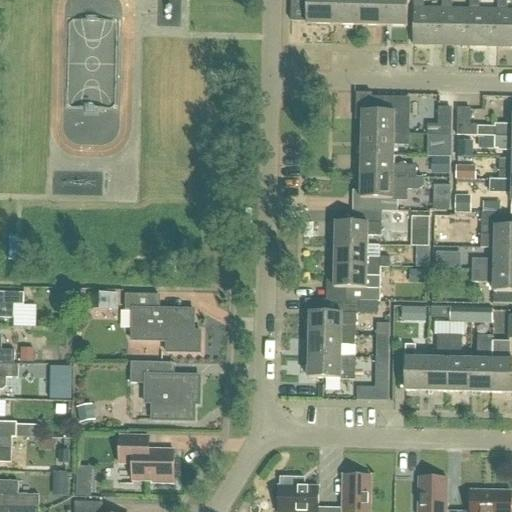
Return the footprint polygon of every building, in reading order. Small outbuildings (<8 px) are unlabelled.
[(332,0),(307,0),(307,27),(332,28),(332,0)] [(358,0),(332,0),(332,28),(357,29),(358,0)] [(382,0),(358,0),(357,29),(382,29),(382,0)] [(382,0),(382,29),(407,30),(408,0),(382,0)] [(443,12),(442,12),(424,11),(424,0),(414,0),(414,11),(413,48),(442,49),(443,12)] [(470,12),(451,12),(451,0),(442,0),(442,12),(443,12),(442,49),(469,49),(470,12)] [(498,13),(497,13),(480,13),(480,0),(476,0),(469,0),(470,12),(469,49),(497,50),(498,13)] [(511,13),(507,14),(508,1),(498,0),(497,13),(498,13),(497,50),(511,50),(511,13)] [(363,137),(409,138),(409,103),(369,102),(369,115),(363,115),(363,137)] [(451,139),(452,112),(439,112),(438,138),(451,139)] [(470,139),(470,130),(471,113),(458,113),(457,139),(470,139)] [(511,127),(495,128),(495,130),(470,130),(470,139),(495,140),(511,140),(511,127)] [(409,147),(409,138),(363,137),(362,158),(394,159),(395,147),(409,147)] [(511,140),(495,140),(495,153),(511,153),(511,140)] [(460,143),(459,159),(471,159),(471,143),(460,143)] [(394,167),(394,159),(362,158),(362,180),(416,181),(416,180),(416,168),(406,168),(404,165),(400,165),(399,167),(394,167)] [(434,161),(433,175),(448,175),(449,161),(434,161)] [(457,168),(456,181),(473,182),(473,168),(457,168)] [(511,183),(511,173),(499,173),(499,183),(511,183)] [(369,215),(383,215),(398,215),(398,203),(394,203),(394,192),(419,193),(423,189),(423,180),(416,180),(416,181),(362,180),(361,202),(369,202),(369,215)] [(511,183),(499,183),(491,183),(491,196),(511,196),(511,183)] [(456,198),(456,215),(467,215),(468,198),(456,198)] [(383,215),(369,215),(351,214),(350,226),(336,226),(336,248),(368,248),(369,237),(382,237),(383,215)] [(511,217),(482,217),(482,251),(511,251),(511,217)] [(336,248),(335,269),(381,270),(389,270),(390,261),(381,261),(381,249),(368,248),(336,248)] [(511,273),(511,251),(482,251),(482,252),(495,252),(495,263),(473,263),(473,272),(511,273)] [(381,270),(335,269),(335,291),(337,292),(336,303),(323,303),(323,304),(381,304),(381,292),(381,280),(381,270)] [(511,273),(473,272),(473,286),(495,286),(494,306),(511,306),(511,273)] [(0,320),(14,321),(15,307),(24,308),(24,296),(0,294),(0,320)] [(96,311),(111,311),(112,295),(96,295),(96,311)] [(200,355),(201,334),(194,333),(194,312),(159,311),(159,297),(125,296),(125,312),(133,312),(132,343),(167,343),(167,354),(200,355)] [(381,305),(381,304),(323,304),(322,316),(310,316),(310,338),(356,339),(356,338),(360,338),(360,329),(344,328),(344,317),(359,317),(359,304),(381,305)] [(406,310),(406,321),(430,321),(430,310),(406,310)] [(376,338),(389,339),(389,326),(376,326),(376,338)] [(356,348),(356,339),(310,338),(309,359),(342,360),(342,348),(356,348)] [(389,361),(389,339),(376,338),(376,360),(389,361)] [(428,395),(449,395),(450,338),(437,338),(436,362),(428,362),(428,395)] [(471,396),(471,363),(459,363),(460,338),(450,338),(449,395),(471,396)] [(0,339),(0,365),(15,366),(15,353),(1,352),(2,339),(0,339)] [(492,396),(493,344),(492,344),(492,339),(477,339),(476,363),(471,363),(471,396),(492,396)] [(493,344),(492,396),(511,396),(511,364),(509,364),(509,344),(493,344)] [(428,395),(428,362),(416,362),(416,348),(406,348),(405,394),(428,395)] [(309,359),(309,382),(355,383),(356,361),(342,360),(309,359)] [(388,382),(389,361),(376,360),(375,382),(388,382)] [(199,406),(200,379),(162,378),(162,365),(131,364),(131,385),(146,385),(145,405),(153,405),(152,422),(194,423),(195,406),(199,406)] [(15,366),(0,365),(0,391),(2,392),(6,389),(6,380),(18,380),(19,367),(15,366)] [(51,369),(51,385),(72,385),(72,369),(51,369)] [(388,404),(388,382),(375,382),(375,390),(358,390),(357,403),(388,404)] [(79,426),(93,424),(90,408),(76,410),(79,426)] [(0,439),(12,439),(16,439),(17,425),(0,424),(0,439)] [(174,486),(174,453),(149,452),(149,439),(120,438),(120,466),(133,466),(133,483),(153,483),(153,486),(174,486)] [(0,464),(11,464),(12,439),(0,439),(0,464)] [(60,453),(60,464),(69,464),(69,453),(60,453)] [(67,487),(67,475),(55,475),(55,487),(67,487)] [(370,511),(370,480),(342,480),(341,511),(370,511)] [(445,511),(446,482),(418,481),(417,511),(445,511)] [(0,483),(0,496),(3,497),(3,510),(39,511),(39,497),(18,497),(19,484),(0,483)] [(90,499),(91,485),(77,484),(76,498),(90,499)] [(317,511),(318,492),(277,492),(277,511),(317,511)] [(511,511),(511,495),(471,495),(470,511),(511,511)]
